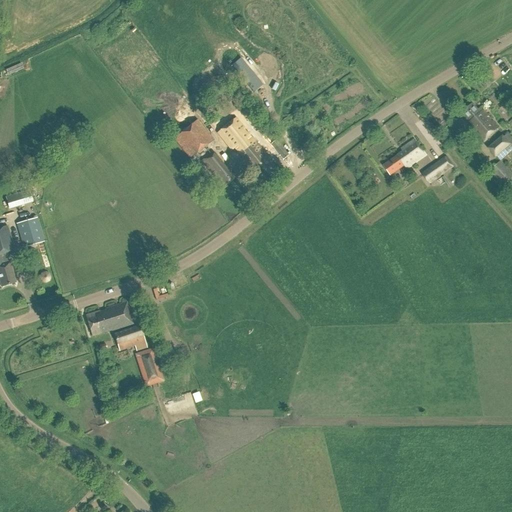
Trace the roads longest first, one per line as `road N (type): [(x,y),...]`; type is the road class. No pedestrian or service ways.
road 1 (tertiary): [(0,326),(148,280),(202,253),(361,128),(511,37)]
road 2 (tertiary): [(144,511),(100,467),(28,426),(0,398)]
